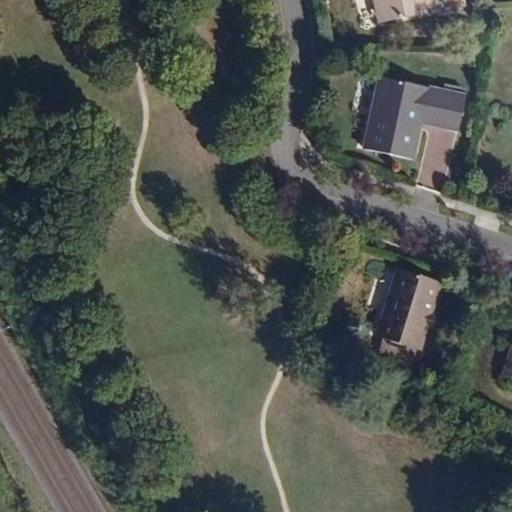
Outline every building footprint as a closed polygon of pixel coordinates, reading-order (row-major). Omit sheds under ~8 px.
[(467,3),(466,0),(376,0),(378,5),(384,4),(387,20),(467,3)] [(384,4),(378,5),(381,21),(387,20),(384,4)] [(383,93),(387,76),(381,75),(377,92),(383,93)] [(383,93),(377,92),(366,146),(411,156),(419,121),(420,113),(460,122),(466,94),(387,76),(383,93)] [(420,113),(419,121),(458,130),(460,122),(420,113)] [(427,327),(432,309),(441,281),(399,267),(379,335),(420,348),(427,327)] [(432,309),(427,327),(434,329),(439,311),(432,309)]
